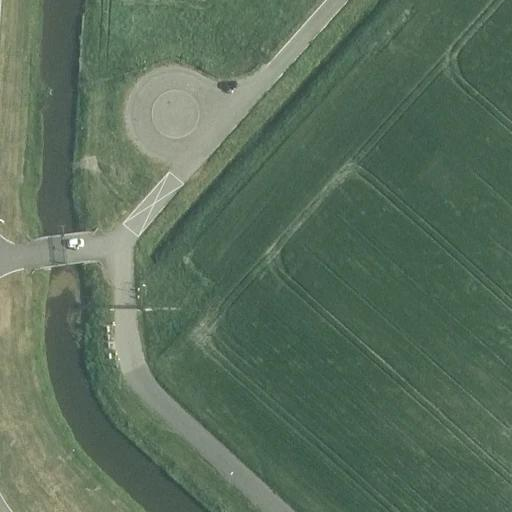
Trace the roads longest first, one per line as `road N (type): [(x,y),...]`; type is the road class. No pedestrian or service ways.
road 1 (unclassified): [(245,105),(194,82),(149,92),(140,104),(147,137),(168,154),(197,158)]
road 2 (unclassified): [(245,105),(345,0)]
